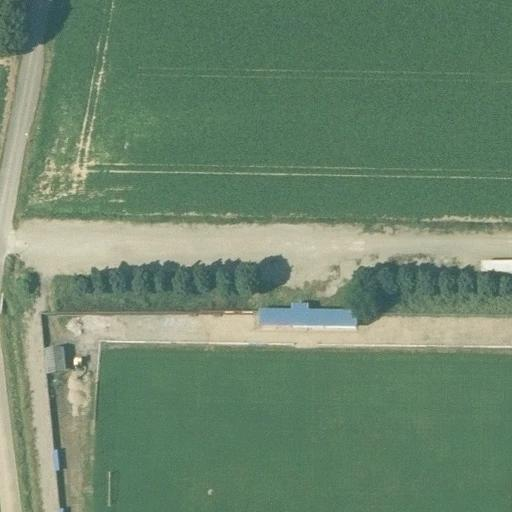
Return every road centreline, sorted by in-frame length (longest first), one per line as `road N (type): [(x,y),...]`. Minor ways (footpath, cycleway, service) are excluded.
road 1 (residential): [(43,0),(0,257)]
road 2 (residential): [(0,378),(15,511)]
